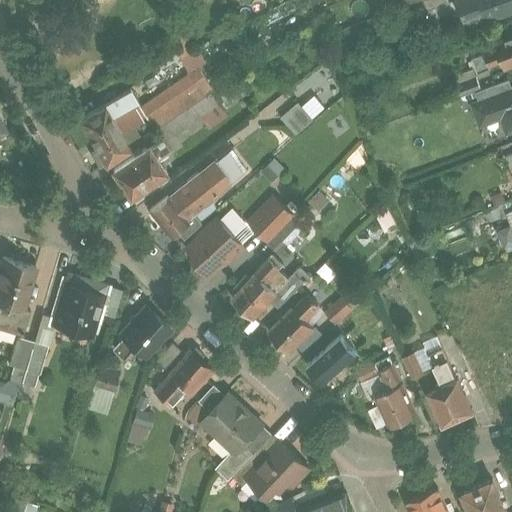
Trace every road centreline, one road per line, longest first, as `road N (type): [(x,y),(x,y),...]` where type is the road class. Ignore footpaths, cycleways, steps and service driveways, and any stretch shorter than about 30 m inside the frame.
road 1 (residential): [(511,439),(429,456),(368,450),(341,436),(103,220)]
road 2 (residential): [(103,220),(0,52)]
